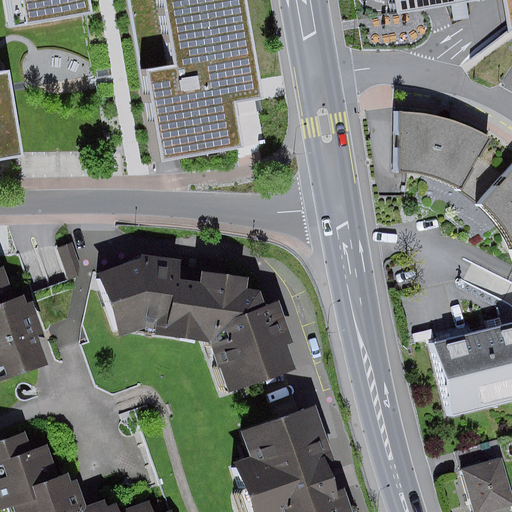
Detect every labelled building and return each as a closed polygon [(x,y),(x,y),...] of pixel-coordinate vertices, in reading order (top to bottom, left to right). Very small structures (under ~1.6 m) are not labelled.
[(88,11),(86,0),(4,0),(9,24),(88,11)] [(257,95),(241,0),(160,0),(170,57),(141,62),(156,157),(240,144),(233,99),(257,95)] [(439,12),(488,7),(486,0),(388,0),(390,7),(392,20),(439,12)] [(13,89),(10,72),(0,73),(0,157),(20,154),(21,155),(13,89)] [(424,110),(399,109),(399,168),(421,168),(443,174),(462,186),(492,136),(470,124),(459,119),(448,115),(424,110)] [(511,165),(481,200),(495,207),(509,226),(511,234),(511,165)] [(76,239),(62,244),(74,278),(80,275),(85,263),(76,239)] [(118,338),(153,326),(152,332),(211,341),(228,390),(294,367),(286,344),(293,341),(278,298),(263,304),(259,289),(244,287),(245,276),(200,269),(198,282),(178,279),(181,257),(141,251),(140,257),(95,272),(118,338)] [(0,299),(14,295),(3,263),(0,263),(0,299)] [(0,382),(48,366),(37,335),(44,333),(32,299),(25,302),(21,292),(14,295),(0,299),(0,382)] [(511,321),(433,342),(452,414),(511,398),(511,321)] [(248,511),(352,511),(314,404),(240,430),(249,457),(231,463),(248,511)] [(25,432),(0,440),(0,511),(14,507),(34,500),(29,484),(58,474),(47,442),(30,448),(25,432)] [(511,511),(511,488),(505,457),(466,465),(476,511),(511,511)] [(34,500),(14,507),(15,511),(118,511),(118,509),(115,500),(105,504),(103,498),(85,504),(76,479),(69,481),(65,472),(58,474),(29,484),(34,500)] [(175,511),(174,506),(155,511),(154,511),(150,499),(118,509),(118,511),(175,511)]
